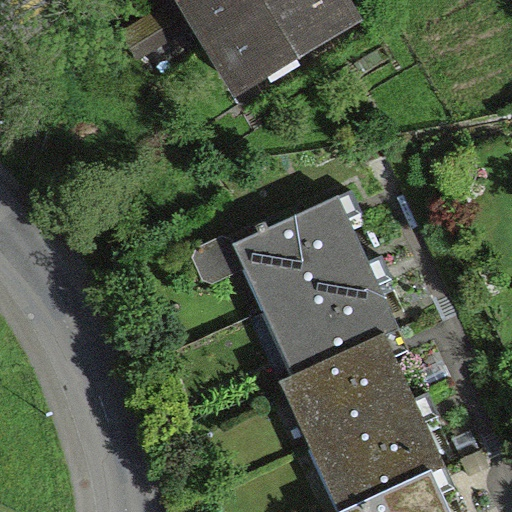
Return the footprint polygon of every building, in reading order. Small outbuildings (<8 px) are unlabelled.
[(350,21),(337,0),(186,0),(241,88),(350,21)] [(234,247),(264,315),(371,268),(358,240),(341,200),(234,247)] [(264,315),(295,384),(385,344),(401,337),(371,268),(264,315)] [(412,405),(385,344),(295,384),(281,389),(308,451),(412,405)] [(439,466),(412,405),(308,451),(335,511),(425,473),(439,466)] [(442,511),(425,473),(335,511),(442,511)]
